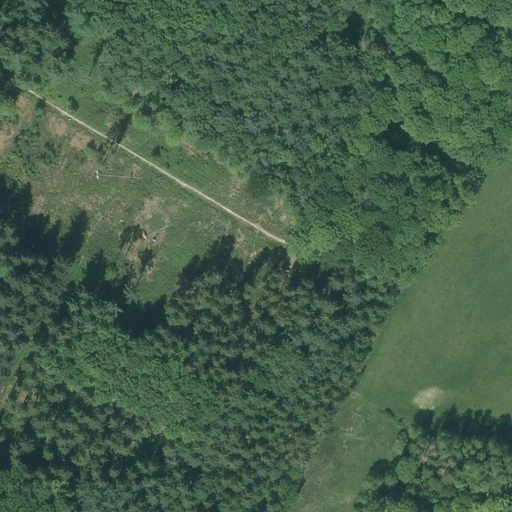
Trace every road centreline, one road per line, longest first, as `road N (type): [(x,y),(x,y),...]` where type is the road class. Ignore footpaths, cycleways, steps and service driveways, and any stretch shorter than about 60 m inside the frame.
road 1 (track): [(463,0),(406,53),(292,262),(248,384),(113,511)]
road 2 (track): [(0,71),(178,178),(292,262)]
